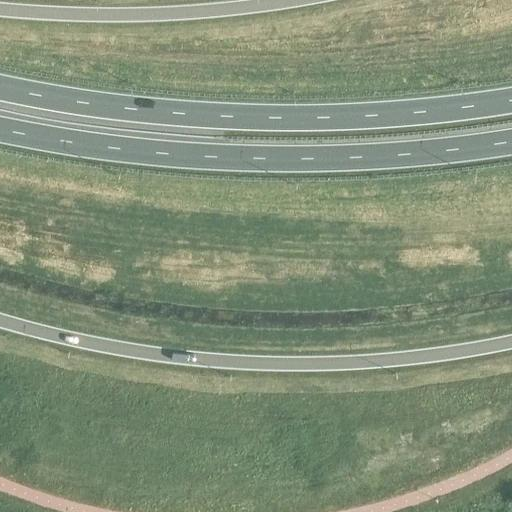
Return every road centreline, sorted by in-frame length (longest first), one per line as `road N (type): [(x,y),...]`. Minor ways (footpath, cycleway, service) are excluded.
road 1 (trunk): [(0,320),(89,343),(265,363),(398,359),(511,341)]
road 2 (trunk): [(0,129),(208,157),(361,157),(511,141)]
road 3 (trunk): [(511,100),(339,117),(224,116),(0,87)]
road 4 (trunk): [(292,0),(119,15),(0,9)]
